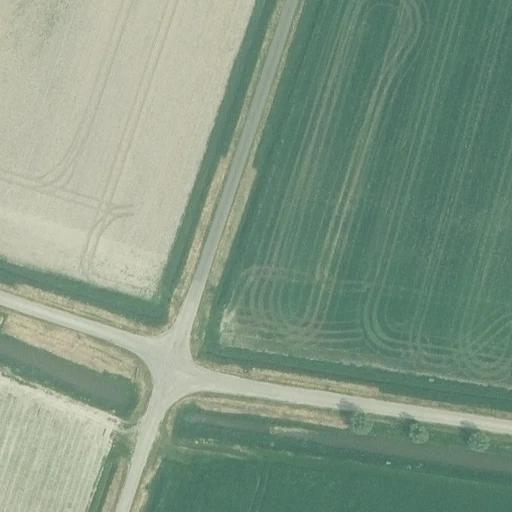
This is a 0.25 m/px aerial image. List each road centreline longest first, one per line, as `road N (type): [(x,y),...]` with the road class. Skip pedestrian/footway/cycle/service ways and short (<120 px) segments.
road 1 (unclassified): [(173,364),(292,0)]
road 2 (unclassified): [(511,428),(212,383),(173,364)]
road 3 (unclassified): [(173,364),(143,345),(0,294)]
road 4 (unclassified): [(123,511),(173,364)]
